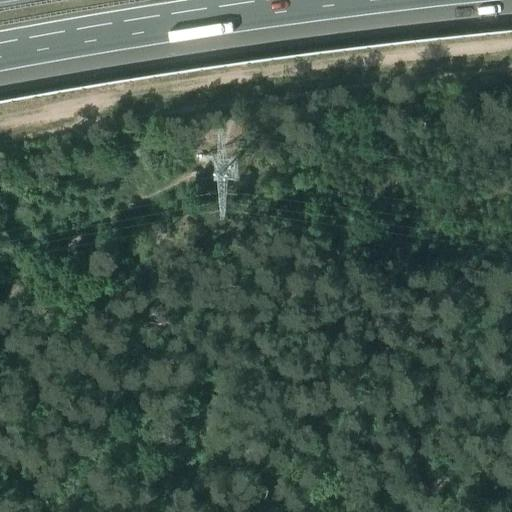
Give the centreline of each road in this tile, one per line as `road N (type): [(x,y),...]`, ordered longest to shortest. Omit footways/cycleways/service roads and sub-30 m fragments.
road 1 (track): [(0,119),(233,75),(511,42)]
road 2 (motorway): [(0,47),(314,0)]
